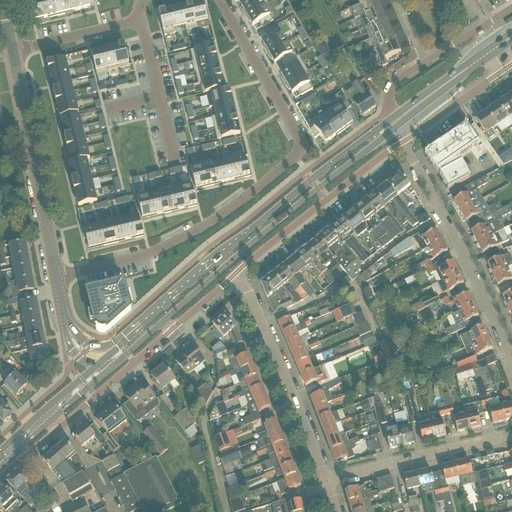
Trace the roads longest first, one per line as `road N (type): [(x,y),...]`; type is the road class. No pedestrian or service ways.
road 1 (residential): [(56,276),(186,236),(293,157),(295,132),(218,0)]
road 2 (secondary): [(395,121),(309,180),(117,344)]
road 3 (secondary): [(159,325),(395,121)]
road 4 (residential): [(511,359),(404,141)]
road 5 (residential): [(326,486),(237,272)]
road 6 (unclassified): [(56,276),(12,50)]
road 7 (residential): [(237,272),(404,141)]
road 8 (residential): [(30,454),(174,327)]
road 9 (residential): [(326,486),(511,437)]
road 10 (residential): [(12,50),(127,22),(137,18),(142,0)]
road 11 (residential): [(404,141),(503,70)]
